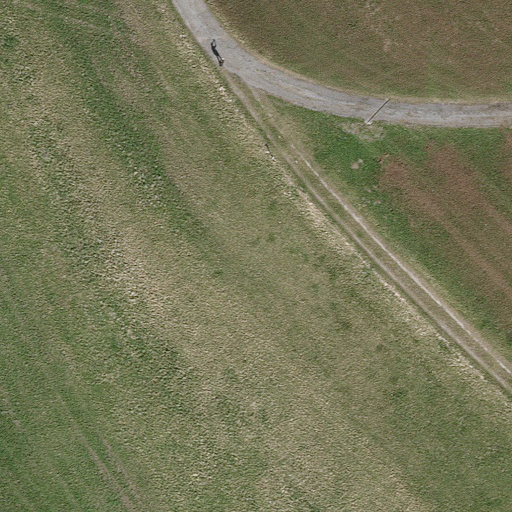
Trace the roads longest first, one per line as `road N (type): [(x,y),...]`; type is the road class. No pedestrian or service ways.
road 1 (track): [(202,26),(348,222),(511,385)]
road 2 (track): [(202,26),(251,70),(331,100),(403,113),(511,113)]
